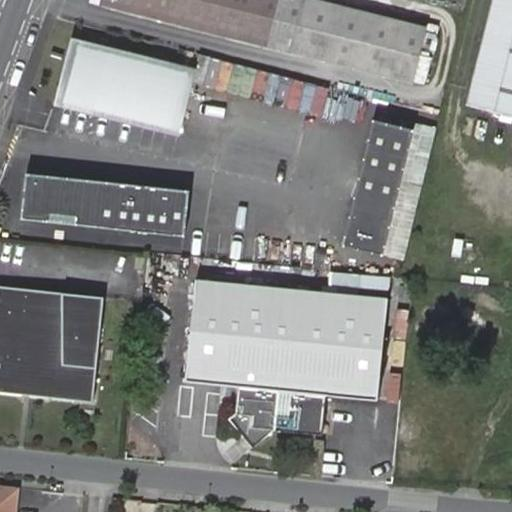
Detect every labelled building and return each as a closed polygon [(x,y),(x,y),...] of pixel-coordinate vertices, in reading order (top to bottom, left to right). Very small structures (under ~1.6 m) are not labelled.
[(446,33),(312,0),(113,0),(112,9),(432,89),(446,33)] [(511,0),(492,0),(466,101),(511,113),(511,0)] [(65,99),(172,127),(188,68),(80,40),(65,99)] [(308,96),(311,79),(238,65),(235,81),(308,96)] [(266,118),(272,93),(243,86),(236,110),(266,118)] [(298,144),(327,151),(336,115),(307,108),(298,144)] [(413,126),(374,116),(341,242),(381,252),(413,126)] [(190,190),(28,174),(23,219),(186,235),(190,190)] [(196,282),(187,381),(233,385),(231,410),(222,418),(247,448),(271,428),(322,432),(325,393),(377,399),(386,299),(196,282)] [(101,294),(0,286),(0,390),(93,398),(101,294)] [(16,511),(19,489),(0,487),(0,511),(16,511)]
